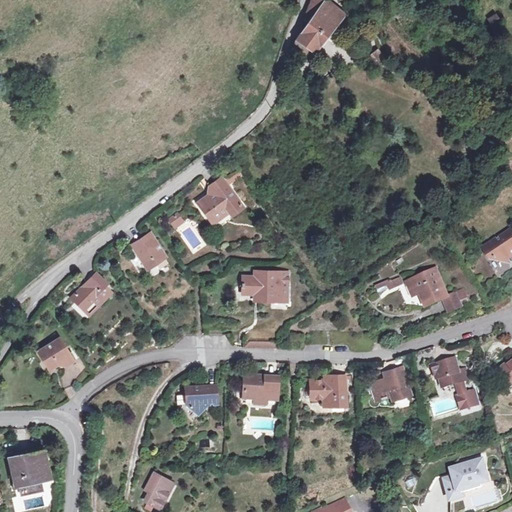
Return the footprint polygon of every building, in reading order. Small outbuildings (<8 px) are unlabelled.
[(330,32),(334,34),(341,25),(337,23),(344,13),(330,0),(329,0),(310,0),(305,16),(309,20),(299,32),(293,50),(306,61),(316,51),(325,39),(330,32)] [(497,20),(490,25),(495,32),(502,27),(497,20)] [(329,41),(334,34),(330,32),(325,39),(329,41)] [(364,52),(373,64),(383,57),(374,45),(364,52)] [(328,60),(307,76),(312,81),(332,65),(328,60)] [(228,210),(231,214),(242,204),(223,177),(211,186),(214,191),(197,203),(202,210),(206,207),(215,219),(228,210)] [(173,229),(184,223),(179,212),(167,218),(173,229)] [(511,267),(511,232),(485,251),(493,262),(511,267)] [(145,236),(130,246),(145,269),(164,256),(153,239),(149,242),(145,236)] [(438,301),(446,298),(440,286),(445,283),(438,269),(410,282),(416,295),(424,291),(427,299),(436,296),(438,301)] [(291,271),(265,270),(265,275),(260,275),(248,274),(247,292),(259,292),(263,292),(263,299),(289,301),(291,271)] [(108,292),(103,288),(105,285),(95,274),(71,299),(83,312),(92,302),(95,306),(108,292)] [(401,277),(388,283),(390,288),(403,282),(401,277)] [(459,292),(446,298),(453,312),(465,307),(459,292)] [(498,314),(511,301),(503,293),(492,304),(498,314)] [(174,322),(165,329),(176,343),(184,336),(174,322)] [(241,332),(240,345),(272,346),(273,332),(241,332)] [(297,336),(297,333),(290,334),(290,349),(293,347),(301,348),(301,336),(297,336)] [(63,368),(73,361),(59,339),(37,353),(48,370),(55,365),(63,368)] [(470,381),(467,371),(461,373),(457,360),(435,367),(439,380),(441,379),(444,389),(470,381)] [(511,362),(510,365),(507,362),(500,369),(511,383),(511,362)] [(413,395),(404,368),(390,372),(392,379),(373,385),(378,402),(392,397),(394,401),(413,395)] [(267,401),(268,393),(279,394),(280,377),(245,374),(244,391),(255,392),(255,399),(267,401)] [(346,393),(348,393),(348,377),(333,377),(333,381),(317,382),(317,400),(326,399),(326,404),(346,404),(346,393)] [(218,404),(218,386),(187,387),(188,405),(198,414),(207,404),(218,404)] [(478,392),(460,397),(462,403),(468,402),(470,410),(482,406),(478,392)] [(47,468),(41,448),(9,457),(16,482),(35,477),(34,471),(47,468)] [(444,480),(450,500),(463,496),(462,493),(482,487),(480,483),(488,480),(481,460),(456,468),(459,476),(454,477),(444,480)] [(159,508),(168,491),(164,488),(168,480),(154,472),(147,486),(154,489),(147,502),(159,508)] [(349,500),(326,511),(348,511),(353,510),(349,500)]
